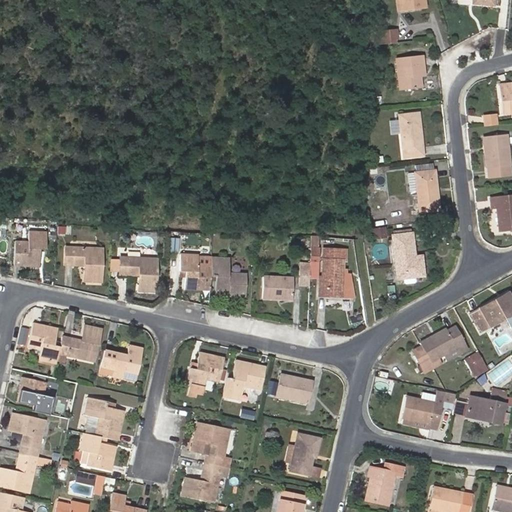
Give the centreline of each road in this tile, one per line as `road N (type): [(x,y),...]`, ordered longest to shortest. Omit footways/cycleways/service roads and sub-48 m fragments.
road 1 (residential): [(482,279),(454,95),(465,76),(511,58)]
road 2 (residential): [(0,375),(29,292),(175,326)]
road 3 (residential): [(175,326),(363,365)]
road 4 (residential): [(349,436),(511,462)]
road 5 (residential): [(363,365),(389,330),(482,279)]
road 6 (residential): [(175,326),(149,442),(153,471)]
